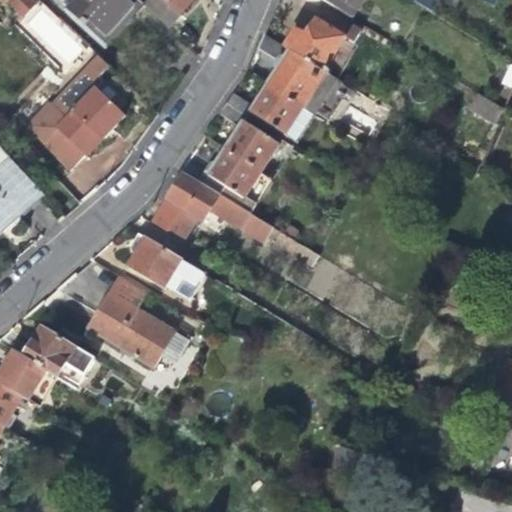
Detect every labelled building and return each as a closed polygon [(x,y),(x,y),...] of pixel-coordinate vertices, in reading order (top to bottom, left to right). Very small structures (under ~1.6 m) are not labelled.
[(33,5),(27,0),(9,0),(8,2),(22,16),(33,5)] [(66,72),(89,50),(41,0),(39,0),(18,21),(66,72)] [(63,0),(68,4),(67,6),(109,46),(116,38),(144,8),(135,0),(63,0)] [(135,0),(144,8),(169,29),(187,10),(196,0),(135,0)] [(316,0),(352,21),(364,0),(316,0)] [(406,0),(426,12),(433,0),(406,0)] [(442,0),(433,0),(426,12),(433,16),(442,0)] [(324,73),(351,29),(322,12),(311,31),(306,37),(298,32),(287,51),(324,73)] [(360,34),(351,29),(324,73),(333,79),(360,34)] [(337,81),(333,79),(324,73),(287,51),(266,38),(260,51),(282,65),(280,69),(268,87),(305,109),(316,116),(337,81)] [(125,116),(122,113),(128,106),(99,78),(109,67),(97,55),(53,105),(46,104),(24,125),(68,170),(82,155),(87,157),(117,124),(125,116)] [(510,97),(511,93),(511,68),(508,77),(504,76),(497,92),(510,97)] [(288,136),(305,109),(268,87),(261,99),(254,109),(235,97),(228,106),(248,119),(252,113),(288,136)] [(469,111),(494,120),(500,105),(475,96),(469,111)] [(249,120),(248,119),(228,106),(221,116),(241,130),(235,139),(227,153),(262,176),(280,148),(246,125),(249,120)] [(0,234),(16,220),(44,196),(0,149),(0,234)] [(240,210),(262,176),(227,153),(218,167),(212,176),(208,173),(200,186),(239,209),(240,210)] [(313,268),(320,259),(317,256),(251,217),(240,210),(239,209),(200,186),(184,176),(176,188),(154,226),(184,244),(198,220),(205,224),(212,212),(242,231),(242,230),(265,243),(271,234),(278,239),(275,245),(313,268)] [(273,183),(262,176),(240,210),(251,217),(273,183)] [(206,278),(147,242),(140,252),(128,270),(165,293),(167,290),(190,305),(206,278)] [(447,280),(459,251),(446,247),(434,274),(447,280)] [(155,372),(176,338),(137,314),(147,298),(119,282),(104,307),(89,333),(155,372)] [(46,374),(58,381),(66,367),(85,379),(95,362),(42,329),(33,343),(23,360),(46,374)] [(6,366),(0,376),(0,385),(21,398),(28,402),(46,374),(23,360),(14,354),(6,366)] [(511,365),(510,365),(498,402),(511,406),(511,365)] [(0,427),(2,428),(21,398),(0,385),(0,427)]
